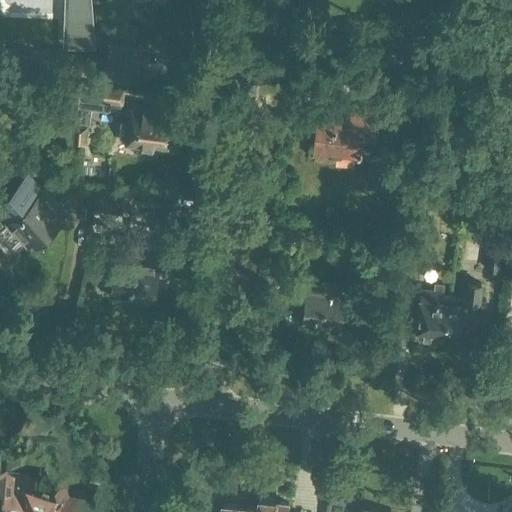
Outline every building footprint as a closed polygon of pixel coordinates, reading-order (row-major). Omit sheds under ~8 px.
[(93,45),(88,0),(68,0),(67,44),(93,45)] [(102,81),(137,85),(141,49),(106,45),(102,81)] [(71,71),(60,71),(60,86),(71,87),(71,71)] [(124,91),(101,88),(99,101),(107,102),(106,112),(120,114),(124,91)] [(425,101),(403,99),(402,112),(424,115),(425,101)] [(169,138),(172,138),(173,137),(172,136),(173,134),(174,130),(173,127),(174,126),(173,125),(171,125),(172,115),(144,111),(145,106),(134,104),(133,110),(128,143),(168,148),(169,138)] [(380,108),(353,105),(351,122),(319,119),(315,148),(345,151),(345,157),(360,159),(362,143),(375,144),(380,108)] [(34,109),(33,133),(61,133),(62,110),(50,109),(34,109)] [(24,181),(0,203),(0,208),(33,244),(47,231),(51,235),(66,221),(62,216),(66,213),(44,189),(37,195),(24,181)] [(94,210),(122,214),(125,193),(97,189),(94,210)] [(424,242),(412,240),(410,261),(421,262),(424,242)] [(344,257),(345,244),(320,241),(318,254),(344,257)] [(502,250),(491,249),(488,270),(499,271),(502,250)] [(159,259),(117,253),(111,294),(154,299),(159,259)] [(417,335),(447,339),(452,298),(442,297),(444,285),(435,284),(434,292),(422,291),(419,318),(416,320),(415,328),(418,331),(417,335)] [(452,298),(447,339),(447,340),(451,341),(452,342),(453,343),(455,345),(456,345),(458,346),(460,346),(461,346),(463,345),(465,345),(466,344),(467,343),(471,343),(472,331),(477,332),(481,298),(480,298),(481,285),(470,284),(469,296),(466,296),(466,300),(452,298)] [(362,312),(363,298),(341,295),(342,288),(321,285),(320,293),(307,291),(303,322),(343,327),(345,310),(362,312)] [(0,511),(40,511),(44,504),(37,502),(33,502),(34,490),(0,487),(0,511)] [(44,504),(40,511),(79,511),(60,499),(53,509),(50,506),(44,504)] [(260,502),(259,509),(258,511),(288,511),(289,505),(277,504),(277,503),(260,502)]
